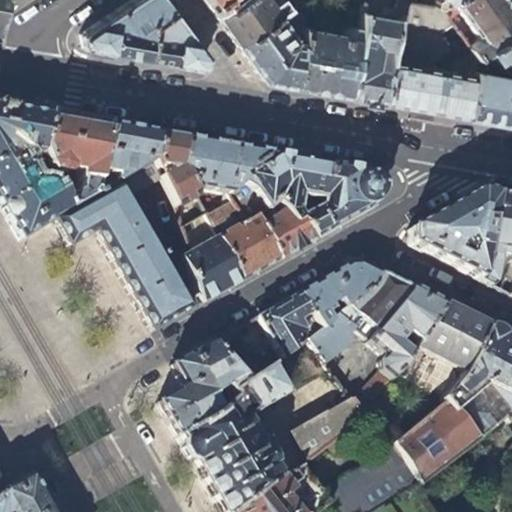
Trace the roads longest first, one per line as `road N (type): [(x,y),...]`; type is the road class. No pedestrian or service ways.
road 1 (residential): [(101,390),(361,241)]
road 2 (residential): [(258,117),(76,83),(34,62)]
road 3 (residential): [(479,158),(258,117)]
road 4 (residential): [(511,319),(361,241)]
road 5 (residential): [(258,117),(172,0)]
road 6 (residential): [(361,241),(479,158)]
